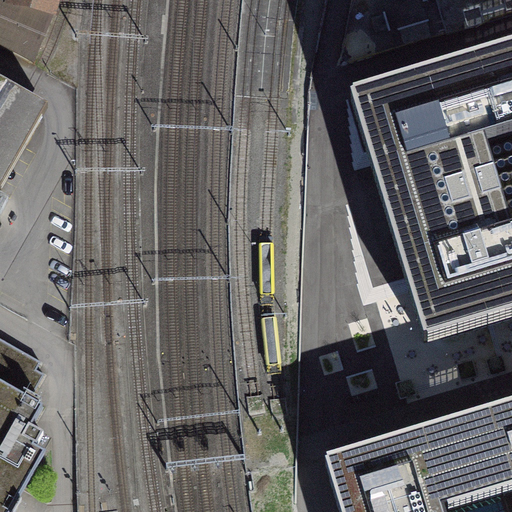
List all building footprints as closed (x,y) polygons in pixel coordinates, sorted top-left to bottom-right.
[(0,0),(0,45),(31,63),(54,9),(19,0),(0,0)] [(55,0),(19,0),(54,9),(55,0)] [(511,48),(349,98),(424,344),(511,317),(511,48)] [(25,97),(0,83),(0,193),(47,110),(25,97)] [(0,477),(12,484),(34,446),(36,447),(43,434),(31,428),(43,407),(30,400),(44,375),(36,371),(41,363),(0,340),(0,477)] [(511,511),(511,403),(324,460),(340,511),(511,511)]
